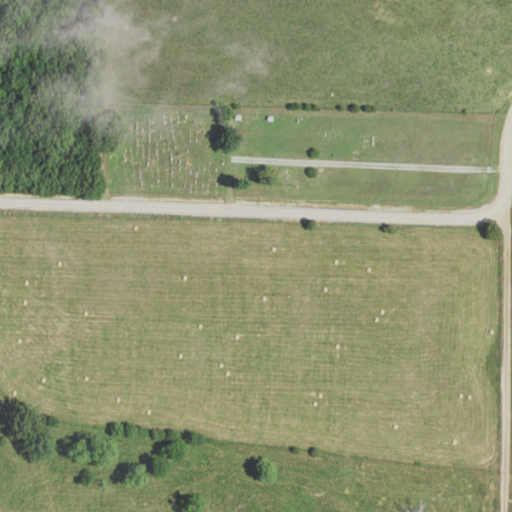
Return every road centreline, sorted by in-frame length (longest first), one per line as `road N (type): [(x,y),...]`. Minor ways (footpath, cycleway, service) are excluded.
road 1 (residential): [(500,200),(484,215),(458,218),(0,204)]
road 2 (residential): [(511,327),(500,200)]
